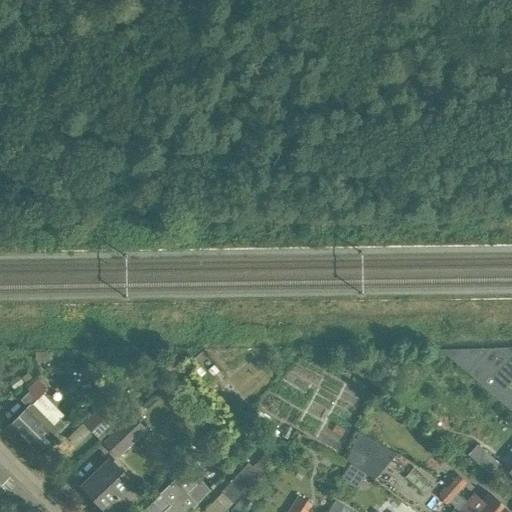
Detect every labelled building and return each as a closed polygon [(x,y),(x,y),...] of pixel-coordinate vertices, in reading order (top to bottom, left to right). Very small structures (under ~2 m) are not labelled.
[(511,411),(511,391),(507,387),(511,381),(511,349),(440,350),(484,387),(511,411)] [(172,377),(182,368),(172,357),(162,367),(172,377)] [(201,367),(193,373),(198,379),(205,373),(201,367)] [(28,408),(33,403),(36,400),(47,388),(38,380),(27,391),(28,392),(21,400),(28,407),(28,408)] [(55,424),(33,403),(28,408),(28,407),(11,425),(37,451),(64,424),(59,419),(55,424)] [(100,442),(121,422),(103,403),(82,422),(100,442)] [(118,458),(146,431),(132,416),(104,443),(118,458)] [(360,430),(348,460),(374,480),(396,453),(360,430)] [(276,452),(283,444),(276,437),(269,445),(276,452)] [(489,474),(498,463),(477,445),(468,455),(489,474)] [(264,470),(275,458),(268,451),(256,463),(264,470)] [(125,508),(141,494),(110,461),(82,487),(105,511),(118,500),(125,508)] [(233,504),(260,475),(249,464),(222,493),(233,504)] [(164,511),(188,511),(197,504),(210,491),(199,481),(195,484),(184,472),(161,494),(171,506),(164,511)] [(457,493),(466,483),(458,475),(448,486),(457,493)] [(448,486),(438,497),(446,505),(449,502),(459,511),(467,503),(457,493),(448,486)] [(510,511),(511,511),(491,494),(483,502),(474,494),(467,503),(477,511),(510,511)] [(298,497),(289,511),(307,511),(311,504),(298,497)] [(341,511),(345,506),(335,501),(329,511),(330,511),(341,511)] [(237,503),(231,511),(232,511),(240,511),(243,508),(237,503)] [(477,511),(467,503),(459,511),(460,511),(477,511)]
